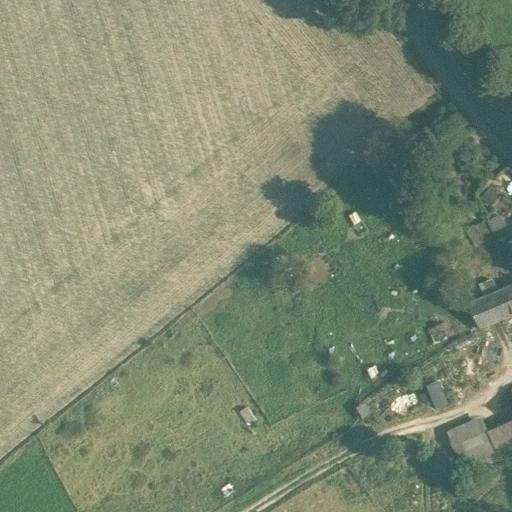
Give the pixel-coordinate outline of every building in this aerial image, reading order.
[(511,284),(467,303),(479,329),(511,315),(511,284)] [(436,408),(450,402),(441,379),(427,384),(436,408)] [(452,447),(489,431),(488,429),(482,416),(445,432),(452,447)] [(511,418),(488,429),(489,431),(499,453),(511,446),(511,418)] [(499,453),(489,431),(452,447),(461,469),(499,453)]
